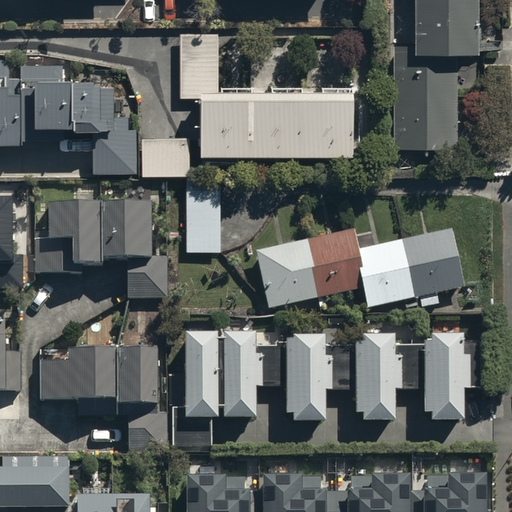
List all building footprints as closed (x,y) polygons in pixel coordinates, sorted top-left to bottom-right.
[(477,0),(410,0),(410,43),(394,43),(394,148),(456,146),(456,50),(478,50),(477,0)] [(351,86),(215,87),(215,30),(178,30),(179,98),(199,98),(200,154),(351,153),(351,86)] [(0,140),(22,140),(22,135),(65,135),(65,126),(90,126),(90,170),(134,170),(134,127),(127,127),(127,113),(109,113),(109,78),(71,78),(71,71),(63,71),(63,63),(20,63),(20,76),(10,76),(10,54),(0,53),(0,140)] [(188,137),(140,137),(141,174),(189,173),(188,137)] [(219,178),(184,178),(185,251),(219,251),(219,178)] [(0,285),(20,285),(20,258),(11,258),(11,198),(0,197),(0,285)] [(149,202),(45,201),(45,230),(36,229),(35,272),(82,273),(83,264),(103,264),(103,258),(126,258),(126,297),(166,297),(166,257),(149,257),(149,202)] [(352,229),(254,250),(267,309),(361,289),(365,308),(464,287),(452,231),(356,251),(352,229)] [(249,322),(244,316),(236,315),(230,322),(230,332),(203,332),(203,326),(190,326),(190,331),(183,331),(181,408),(172,408),(171,454),(211,454),(212,417),(255,418),(256,385),(284,386),(283,414),(290,414),(290,421),(324,422),(324,390),(354,391),(353,413),(361,413),(361,420),(394,421),(394,388),(421,389),(421,410),(429,411),(428,420),(462,421),(463,387),(480,387),(480,343),(462,343),(462,334),(430,333),(430,339),(422,339),(422,344),(393,344),(393,334),(359,333),(359,342),(353,342),(353,345),(323,344),(324,333),(291,333),(291,338),(282,338),(282,343),(275,343),(275,346),(254,346),(254,332),(249,332),(249,322)] [(0,390),(19,390),(19,353),(4,353),(4,319),(0,319),(0,390)] [(156,413),(156,347),(65,347),(65,360),(40,360),(40,398),(77,398),(77,416),(129,416),(129,452),(167,452),(167,413),(156,413)] [(0,466),(0,506),(68,506),(67,457),(0,457),(0,466)] [(188,475),(187,511),(486,511),(487,474),(449,474),(449,477),(429,478),(429,491),(411,491),(410,474),(372,474),(372,477),(352,477),(352,490),(321,490),(321,476),(303,476),(303,473),(264,473),(264,491),(246,491),(246,476),(226,477),(226,474),(188,475)] [(149,494),(74,494),(73,511),(155,511),(155,507),(149,507),(149,494)]
